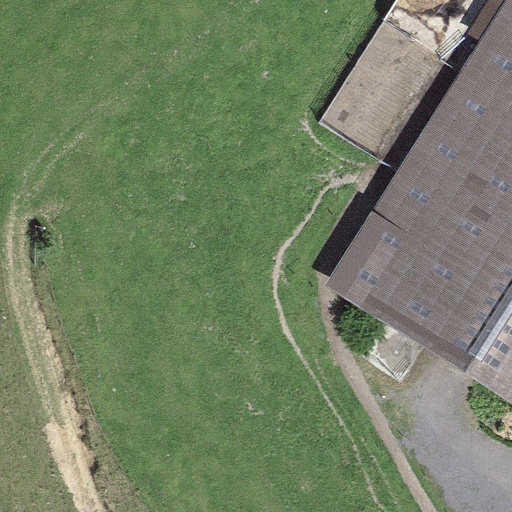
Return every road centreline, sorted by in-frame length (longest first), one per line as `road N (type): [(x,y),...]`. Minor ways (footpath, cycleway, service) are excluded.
road 1 (track): [(87,511),(46,399),(20,289),(26,207),(70,144),(231,0)]
road 2 (track): [(434,378),(434,412),(447,445),(468,464),(511,475)]
